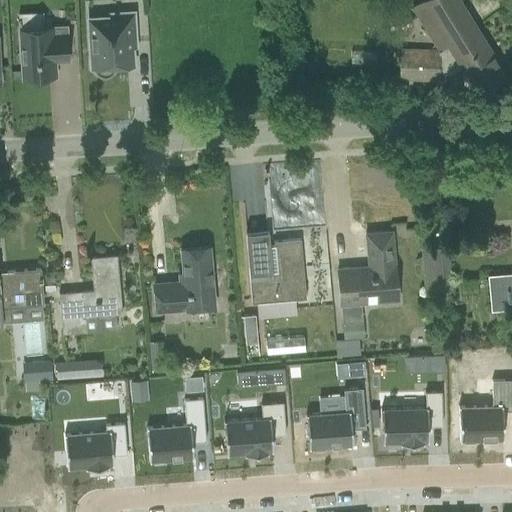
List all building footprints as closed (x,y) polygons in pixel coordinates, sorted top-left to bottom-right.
[(399,79),(429,80),(439,81),(439,73),(451,73),(461,67),(477,94),(507,76),(459,0),(423,0),(412,7),(438,51),(400,50),(399,79)] [(109,18),(89,19),(89,38),(90,36),(92,66),(94,70),(95,73),(97,75),(108,75),(111,73),(115,66),(127,66),(126,41),(133,41),(132,13),(109,14),(109,18)] [(43,76),(49,76),(48,61),(68,60),(66,34),(53,34),(53,28),(20,29),(23,78),(28,77),(28,81),(43,80),(43,76)] [(300,239),(274,241),(269,241),(268,231),(246,233),(252,302),(305,298),(300,239)] [(341,306),(360,304),(398,301),(392,231),(366,233),(368,266),(339,269),(341,306)] [(421,248),(421,253),(423,275),(425,292),(452,289),(448,245),(421,248)] [(185,282),(173,283),(155,285),(157,313),(176,311),(175,309),(213,306),(208,247),(182,249),(185,282)] [(122,314),(116,255),(90,257),(93,290),(58,293),(61,333),(86,331),(116,328),(115,314),(122,314)] [(43,304),(40,268),(6,271),(7,275),(0,275),(0,323),(2,324),(1,322),(11,321),(10,314),(10,307),(43,304)] [(511,308),(511,273),(488,275),(491,311),(511,308)] [(255,315),(242,316),(246,344),(259,343),(255,315)] [(342,322),(343,340),(358,339),(361,339),(360,321),(342,322)] [(360,354),(358,339),(343,340),(336,341),(337,356),(337,357),(360,356),(360,354)] [(166,368),(162,340),(149,342),(153,370),(166,368)] [(444,354),(402,356),(403,373),(444,372),(444,354)] [(101,358),(56,361),(57,379),(103,376),(101,358)] [(50,360),(31,361),(32,381),(51,380),(50,360)] [(284,367),(236,370),(237,387),(285,383),(284,367)] [(511,388),(511,395),(469,395),(469,429),(473,429),(474,432),(485,432),(485,428),(511,428),(511,388)] [(452,414),(452,389),(435,390),(436,396),(391,396),(391,430),(410,430),(410,432),(432,432),(432,429),(438,429),(437,414),(452,414)] [(374,415),(372,391),(356,392),(356,398),(314,401),(316,435),(321,434),(321,438),(332,437),(332,434),(360,432),(359,416),(374,415)] [(293,421),(291,397),(275,398),(275,403),(231,407),(233,441),(251,439),(251,442),(274,440),(274,438),(279,438),(278,422),(293,421)] [(212,427),(210,402),(194,404),(195,410),(152,412),(155,446),(159,446),(159,449),(171,448),(170,445),(199,443),(198,428),(212,427)] [(132,432),(130,408),(114,409),(114,415),(69,418),(71,452),(90,451),(90,453),(112,452),(112,449),(118,449),(117,433),(132,432)]
